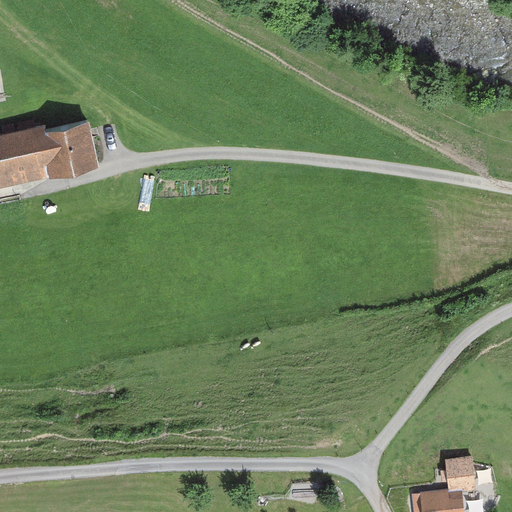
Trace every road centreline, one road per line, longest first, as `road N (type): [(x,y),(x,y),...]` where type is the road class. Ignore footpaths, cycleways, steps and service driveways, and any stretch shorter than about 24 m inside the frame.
road 1 (unclassified): [(362,471),(282,465),(0,479)]
road 2 (unclassified): [(511,313),(479,330),(413,399),(362,471)]
